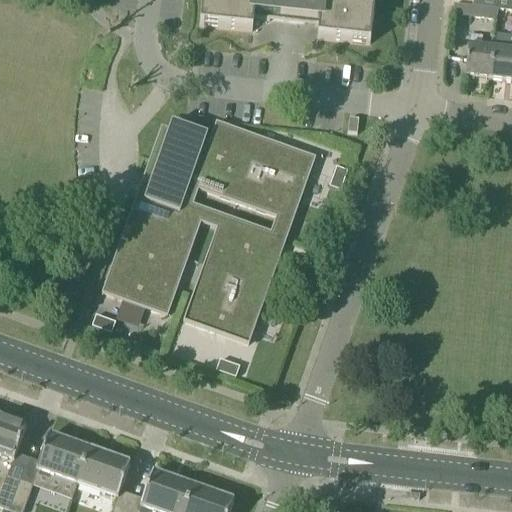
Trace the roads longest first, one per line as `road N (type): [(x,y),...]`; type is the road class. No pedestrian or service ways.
road 1 (residential): [(296,456),(417,113)]
road 2 (tertiary): [(296,456),(0,356)]
road 3 (tertiary): [(511,481),(296,456)]
